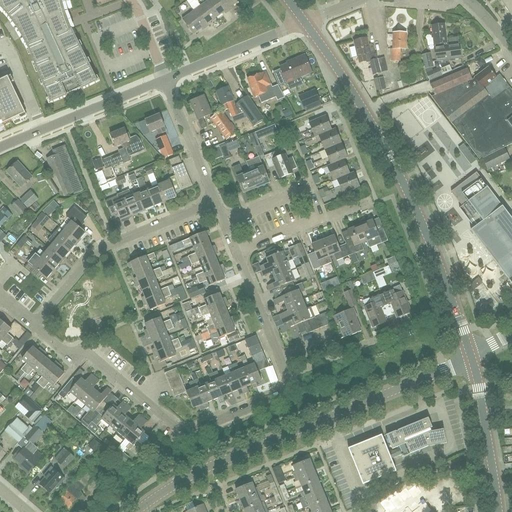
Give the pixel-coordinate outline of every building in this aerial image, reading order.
[(8,17),(10,19),(12,22),(16,28),(19,32),(22,37),(28,49),(50,103),(67,96),(67,95),(81,89),(81,90),(98,81),(72,29),(69,30),(66,24),(62,12),(58,0),(0,0),(0,6),(4,11),(8,17)] [(229,11),(220,0),(208,0),(205,3),(216,18),(224,12),(225,14),(229,11)] [(238,0),(220,0),(229,11),(233,8),(232,6),(239,1),(238,0)] [(205,3),(194,11),(206,28),(210,25),(209,23),(216,18),(205,3)] [(206,28),(194,11),(182,19),(193,34),(201,29),(202,30),(206,28)] [(435,47),(446,45),(446,43),(447,43),(444,24),(431,25),(434,45),(435,44),(435,47)] [(400,61),(400,49),(406,49),(406,32),(393,32),(393,49),(390,49),(390,61),(400,61)] [(358,56),(359,62),(367,60),(365,54),(370,53),(370,51),(372,51),(373,48),(373,45),(370,43),(368,43),(366,37),(354,40),(357,56),(358,56)] [(446,45),(435,47),(434,47),(436,61),(461,58),(459,44),(446,45)] [(422,55),(425,69),(433,68),(430,53),(422,55)] [(295,88),(303,84),(300,76),(311,71),(305,55),(290,61),(291,62),(280,67),(289,90),(295,88)] [(379,66),(386,64),(384,57),(378,59),(379,66)] [(369,60),(372,75),(381,73),(379,66),(378,59),(378,58),(369,60)] [(448,76),(430,84),(432,90),(434,95),(431,97),(442,110),(452,124),(489,95),(491,97),(493,100),(509,87),(507,85),(505,83),(504,81),(503,79),(502,79),(501,77),(499,75),(496,77),(492,72),(488,66),(481,72),(474,77),(474,78),(473,79),(472,79),(472,80),(469,74),(467,68),(448,76)] [(429,81),(443,75),(439,68),(426,73),(429,81)] [(278,85),(271,88),(265,72),(260,74),(259,73),(247,78),(250,86),(249,87),(253,97),(258,95),(261,103),(276,97),(277,101),(285,98),(278,85)] [(0,122),(1,122),(3,124),(19,116),(18,114),(24,111),(8,77),(0,80),(0,122)] [(386,89),(383,77),(374,80),(377,92),(386,89)] [(216,93),(214,94),(216,97),(217,100),(219,100),(221,105),(224,111),(226,110),(229,109),(231,115),(232,118),(239,115),(243,112),(250,122),(257,131),(262,128),(268,126),(266,123),(263,119),(264,119),(256,107),(248,95),(241,100),(235,105),(232,95),(228,86),(222,89),(216,91),(216,93)] [(493,100),(489,95),(452,124),(459,134),(467,144),(479,160),(511,143),(511,127),(507,120),(511,116),(511,91),(509,87),(493,100)] [(298,96),(303,108),(320,101),(315,89),(298,96)] [(212,114),(204,96),(190,102),(201,129),(207,127),(203,118),(212,114)] [(406,117),(418,113),(412,99),(401,104),(406,117)] [(290,109),(283,112),(285,118),(293,114),(290,109)] [(228,119),(224,114),(221,110),(210,119),(226,140),(237,132),(228,119)] [(166,131),(164,127),(159,114),(145,120),(150,133),(156,130),(158,135),(166,131)] [(313,129),(329,122),(326,115),(309,122),(313,129)] [(284,129),(281,122),(275,124),(278,131),(283,129),(284,129)] [(332,129),(329,122),(313,129),(316,137),(320,136),(332,130),(332,129)] [(129,156),(144,150),(140,140),(136,136),(128,139),(124,128),(110,134),(115,147),(121,144),(123,149),(125,148),(129,156)] [(332,130),(320,136),(322,142),(339,135),(336,128),(332,129),(332,130)] [(256,132),(259,138),(266,136),(263,129),(256,132)] [(294,133),(297,140),(302,138),(298,131),(294,133)] [(255,132),(249,135),(253,146),(254,148),(257,147),(260,145),(259,144),(255,132)] [(166,135),(156,139),(163,158),(173,154),(166,135)] [(339,135),(322,142),(325,149),(342,143),(339,135)] [(230,147),(239,144),(237,139),(229,142),(228,140),(224,142),(225,144),(219,147),(225,160),(231,158),(226,146),(229,145),(230,147)] [(342,143),(325,149),(328,157),(345,150),(342,143)] [(72,192),(73,195),(83,191),(65,145),(55,149),(58,155),(47,159),(53,175),(55,174),(64,195),(72,192)] [(300,147),(303,155),(308,153),(305,145),(300,147)] [(462,147),(459,149),(462,152),(464,155),(466,153),(469,152),(467,148),(464,145),(462,147)] [(488,170),(510,159),(504,148),(482,159),(488,170)] [(348,157),(345,150),(328,157),(331,164),(344,159),(348,157)] [(269,168),(275,166),(280,178),(293,173),(292,170),(298,168),(293,157),(288,159),(286,154),(279,157),(276,151),(264,156),(269,168)] [(123,162),(119,153),(108,157),(112,166),(123,162)] [(182,161),(180,156),(169,160),(171,165),(182,161)] [(256,169),(251,171),(257,188),(270,183),(267,174),(264,166),(263,167),(261,162),(259,157),(259,156),(258,157),(255,158),(252,159),(254,164),(256,169)] [(344,159),(331,164),(327,166),(330,173),(347,166),(344,159)] [(101,160),(95,162),(97,169),(103,167),(101,160)] [(306,162),(309,170),(314,168),(311,160),(306,162)] [(17,161),(7,171),(21,187),(31,177),(17,161)] [(177,179),(188,174),(183,163),(172,168),(175,175),(175,176),(177,179)] [(257,188),(251,171),(243,174),(239,164),(233,167),(237,177),(238,177),(244,193),(257,188)] [(105,169),(108,179),(115,176),(112,166),(105,169)] [(350,173),(347,166),(330,173),(333,181),(337,179),(350,174),(350,173)] [(147,176),(154,173),(151,167),(145,170),(147,176)] [(350,174),(337,179),(340,186),(357,179),(354,172),(350,173),(350,174)] [(511,219),(476,173),(451,192),(477,226),(471,230),(511,284),(511,219)] [(192,186),(188,174),(177,179),(181,190),(192,186)] [(312,176),(315,184),(320,182),(317,174),(312,176)] [(126,183),(123,175),(116,178),(119,186),(126,183)] [(177,179),(175,176),(167,179),(168,181),(158,185),(165,201),(177,197),(175,193),(181,190),(177,179)] [(59,192),(49,177),(45,180),(55,195),(59,192)] [(360,187),(357,179),(340,186),(343,194),(360,187)] [(139,193),(136,194),(143,211),(149,208),(154,206),(147,189),(146,187),(146,185),(143,186),(140,188),(140,190),(141,192),(139,193)] [(158,185),(147,189),(154,206),(165,201),(158,185)] [(321,199),(326,197),(323,189),(318,191),(321,199)] [(30,190),(20,200),(28,209),(38,199),(30,190)] [(129,190),(123,192),(133,215),(143,211),(136,194),(131,196),(129,190)] [(111,199),(105,201),(108,209),(112,217),(115,215),(118,214),(120,217),(121,220),(122,219),(123,222),(125,221),(128,219),(128,218),(127,217),(133,215),(128,204),(123,192),(120,194),(117,195),(117,196),(111,199)] [(27,209),(18,199),(11,206),(20,216),(27,209)] [(0,235),(3,233),(0,229),(0,228),(12,215),(4,206),(0,210),(0,235)] [(53,212),(48,207),(43,211),(48,217),(53,212)] [(66,216),(72,221),(64,230),(78,242),(85,233),(80,228),(84,223),(83,222),(87,217),(75,207),(66,216)] [(43,213),(36,222),(43,228),(50,219),(43,213)] [(392,251),(388,240),(383,228),(376,231),(372,221),(360,226),(366,241),(369,248),(384,243),(387,253),(392,251)] [(43,228),(36,222),(32,227),(39,233),(43,228)] [(366,241),(360,226),(348,231),(351,239),(345,241),(351,255),(354,264),(359,262),(355,253),(364,250),(361,242),(366,241)] [(78,242),(64,230),(60,235),(56,231),(52,235),(70,251),(78,242)] [(208,230),(205,231),(190,238),(182,241),(184,246),(192,243),(194,248),(209,241),(207,236),(210,235),(208,230)] [(70,251),(52,235),(48,240),(52,244),(48,248),(62,260),(70,251)] [(20,241),(25,244),(30,249),(35,244),(29,239),(29,240),(24,236),(20,241)] [(334,236),(323,240),(330,255),(334,254),(336,261),(351,255),(345,241),(346,244),(338,247),(334,236)] [(330,255),(323,240),(312,245),(317,256),(311,258),(315,269),(333,262),(330,255)] [(194,248),(196,252),(181,259),(183,263),(216,249),(214,245),(211,246),(209,241),(194,248)] [(297,256),(305,254),(301,243),(293,246),(297,256)] [(40,249),(36,254),(41,258),(54,269),(62,260),(48,248),(45,253),(40,249)] [(216,249),(183,263),(183,264),(190,261),(192,265),(200,261),(202,267),(217,260),(215,255),(218,254),(216,249)] [(170,257),(167,250),(161,252),(164,260),(170,257)] [(288,256),(285,257),(283,251),(266,258),(268,263),(260,266),(262,271),(287,261),(290,260),(288,256)] [(135,271),(150,265),(148,260),(156,257),(154,253),(146,256),(128,263),(130,268),(133,266),(135,271)] [(33,258),(25,267),(38,279),(42,275),(46,278),(54,269),(41,258),(36,254),(33,258)] [(309,263),(305,254),(297,256),(301,266),(309,263)] [(219,266),(217,260),(202,267),(204,272),(196,275),(198,280),(224,269),(222,265),(219,266)] [(287,261),(262,271),(264,276),(272,273),(274,277),(291,271),(287,261)] [(314,276),(309,263),(301,266),(307,279),(314,276)] [(135,271),(137,277),(133,279),(135,283),(162,272),(169,270),(169,269),(166,270),(164,265),(153,271),(150,265),(135,271)] [(226,273),(224,269),(198,280),(199,284),(208,280),(210,286),(225,280),(223,274),(226,273)] [(372,272),(378,286),(382,284),(376,270),(372,272)] [(291,271),(274,277),(276,282),(268,286),(270,290),(282,286),(284,290),(294,286),(292,282),(295,281),(291,271)] [(162,272),(135,283),(136,286),(137,288),(139,287),(141,286),(142,289),(143,291),(151,288),(158,285),(157,282),(156,280),(160,278),(164,277),(162,272)] [(478,278),(470,284),(474,289),(482,283),(478,278)] [(332,287),(329,280),(321,284),(323,291),(332,287)] [(143,297),(141,298),(142,300),(143,302),(170,291),(175,289),(174,288),(174,286),(173,285),(167,287),(160,290),(159,287),(158,285),(151,288),(143,291),(144,294),(145,296),(143,297)] [(187,291),(190,299),(200,295),(197,286),(187,291)] [(285,295),(273,300),(275,305),(284,302),(286,307),(294,303),(303,300),(298,289),(296,290),(294,286),(284,290),(285,295)] [(398,286),(392,288),(380,292),(386,306),(391,304),(396,316),(410,310),(401,287),(398,286)] [(176,289),(175,289),(170,291),(171,295),(172,297),(178,294),(176,289)] [(357,306),(351,290),(344,292),(350,308),(357,306)] [(170,291),(143,302),(144,306),(149,304),(151,310),(166,304),(164,298),(171,295),(170,291)] [(386,306),(380,292),(369,297),(372,304),(365,307),(372,326),(386,320),(381,308),(386,306)] [(185,312),(187,317),(200,312),(227,301),(225,298),(222,299),(219,293),(204,299),(206,305),(198,308),(198,307),(193,309),(185,312)] [(285,312),(273,317),(275,322),(281,319),(294,314),(306,309),(303,300),(294,303),(286,307),(283,308),(285,312)] [(210,314),(212,318),(227,312),(225,307),(228,305),(227,301),(200,312),(202,317),(210,314)] [(294,314),(281,319),(283,324),(288,322),(290,327),(297,324),(302,322),(308,320),(310,319),(315,317),(311,307),(306,309),(294,314)] [(356,317),(353,309),(334,317),(337,324),(339,324),(345,337),(361,331),(355,317),(356,317)] [(181,312),(175,315),(177,321),(183,318),(181,312)] [(212,318),(214,324),(201,329),(202,333),(234,320),(233,316),(229,318),(227,312),(212,318)] [(330,324),(325,313),(319,315),(324,327),(330,324)] [(315,317),(310,319),(308,320),(312,331),(324,327),(319,315),(315,317)] [(170,320),(163,323),(161,317),(145,323),(147,329),(143,330),(145,334),(176,322),(172,323),(170,320)] [(0,318),(0,332),(10,342),(13,338),(7,333),(11,328),(0,318)] [(234,320),(202,333),(204,338),(218,332),(220,338),(226,335),(229,342),(240,337),(237,331),(235,331),(233,326),(236,325),(234,320)] [(308,320),(302,322),(307,333),(312,331),(308,320)] [(307,333),(302,322),(297,324),(301,336),(307,333)] [(172,324),(145,334),(146,337),(147,339),(149,338),(151,337),(152,340),(153,343),(168,336),(167,334),(166,332),(170,330),(174,328),(173,326),(172,324)] [(0,342),(1,341),(7,346),(10,342),(0,332),(0,342)] [(153,343),(155,348),(151,350),(153,354),(192,338),(180,343),(178,338),(170,342),(168,336),(153,343)] [(248,348),(259,343),(256,336),(245,340),(248,348)] [(20,349),(27,341),(22,337),(19,341),(15,338),(12,343),(20,349)] [(194,342),(192,338),(153,354),(155,358),(159,356),(161,362),(176,356),(174,351),(194,342)] [(259,343),(248,348),(251,355),(262,351),(259,343)] [(22,358),(27,362),(21,370),(25,373),(43,350),(39,347),(37,350),(33,346),(22,358)] [(222,349),(216,352),(218,358),(225,355),(222,349)] [(47,354),(43,350),(25,373),(28,376),(35,369),(38,372),(49,360),(44,356),(47,354)] [(245,355),(240,357),(244,368),(251,384),(253,388),(258,386),(256,382),(261,380),(257,371),(269,367),(266,359),(262,351),(251,355),(255,364),(254,364),(249,366),(245,355)] [(49,360),(38,372),(42,375),(36,383),(40,386),(58,364),(55,361),(53,363),(49,360)] [(236,363),(232,365),(243,392),(248,390),(246,386),(251,384),(244,368),(239,370),(236,363)] [(62,367),(58,364),(40,386),(44,389),(50,382),(54,386),(65,373),(60,370),(62,367)] [(230,374),(225,375),(232,392),(237,390),(239,394),(243,392),(232,365),(227,367),(230,374)] [(166,379),(179,374),(176,368),(164,373),(166,379)] [(232,392),(225,375),(220,378),(217,371),(213,372),(224,400),(229,398),(227,394),(232,392)] [(224,400),(213,372),(208,374),(210,381),(206,383),(212,400),(218,398),(220,402),(224,400)] [(78,398),(96,377),(91,374),(85,381),(81,378),(78,381),(73,377),(58,395),(64,399),(70,392),(78,398)] [(181,380),(179,374),(166,379),(169,385),(181,380)] [(96,377),(78,398),(86,405),(97,391),(93,388),(100,381),(96,377)] [(184,386),(181,380),(169,385),(171,391),(184,386)] [(200,386),(198,380),(193,381),(195,385),(196,388),(198,393),(205,408),(209,406),(208,402),(212,400),(206,383),(200,386)] [(195,385),(193,381),(189,383),(191,389),(186,391),(193,408),(198,406),(200,410),(205,408),(198,393),(196,388),(195,385)] [(186,392),(184,386),(171,391),(174,397),(186,392)] [(97,391),(86,405),(91,409),(80,421),(87,428),(92,422),(107,404),(103,401),(111,391),(107,387),(101,394),(97,391)] [(28,388),(24,392),(30,397),(34,393),(28,388)] [(31,420),(41,410),(26,397),(20,403),(29,411),(25,415),(31,420)] [(111,408),(107,404),(92,422),(97,426),(102,419),(109,425),(127,404),(123,401),(116,408),(113,405),(111,408)] [(131,407),(127,404),(109,425),(117,432),(129,419),(124,415),(131,407)] [(129,419),(117,432),(115,434),(123,441),(125,439),(143,418),(139,414),(133,422),(129,419)] [(42,417),(35,425),(43,433),(51,424),(42,417)] [(432,427),(428,417),(386,435),(392,449),(399,446),(401,451),(402,454),(401,455),(402,457),(445,439),(444,429),(432,431),(430,428),(432,427)] [(143,418),(125,439),(126,439),(113,453),(120,459),(125,454),(124,453),(127,448),(134,454),(142,445),(137,441),(144,432),(140,429),(147,421),(143,418)] [(13,422),(12,422),(4,431),(18,443),(32,427),(29,425),(26,429),(15,420),(13,422)] [(36,440),(28,433),(24,437),(30,442),(32,445),(36,440)] [(365,442),(348,448),(355,466),(363,484),(379,478),(396,471),(394,465),(391,459),(396,457),(401,455),(402,454),(401,451),(396,454),(390,456),(386,445),(381,435),(365,442)] [(96,440),(90,446),(97,452),(103,445),(96,440)] [(54,459),(65,468),(74,457),(64,448),(54,459)] [(31,455),(25,449),(21,452),(18,450),(12,457),(15,459),(23,466),(22,468),(27,473),(38,461),(42,456),(35,450),(31,455)] [(297,476),(314,470),(309,459),(293,466),(295,471),(292,473),(294,478),(297,476)] [(272,468),(274,474),(277,482),(278,483),(285,480),(279,465),(272,468)] [(51,466),(48,471),(43,476),(45,478),(40,484),(49,492),(50,493),(56,487),(57,488),(65,479),(51,466)] [(85,468),(70,486),(58,500),(68,509),(81,494),(80,493),(95,476),(85,468)] [(316,475),(314,470),(297,476),(294,478),(296,481),(299,480),(301,486),(310,483),(318,480),(316,475)] [(310,483),(301,486),(303,492),(300,493),(302,497),(299,498),(299,499),(322,490),(318,480),(310,483)] [(252,483),(235,490),(240,500),(256,493),(260,492),(258,487),(254,488),(252,483)] [(282,494),(287,492),(284,484),(279,486),(282,494)] [(398,493),(396,490),(379,502),(386,511),(384,511),(429,511),(431,511),(425,503),(428,500),(416,484),(408,490),(406,487),(398,493)] [(322,490),(299,499),(303,509),(309,506),(309,507),(326,500),(322,490)] [(256,493),(240,500),(244,510),(260,503),(258,497),(261,495),(260,492),(256,493)] [(326,500),(309,507),(312,511),(310,511),(325,511),(330,510),(326,500)] [(267,511),(268,511),(264,502),(260,503),(244,510),(244,511),(267,511)]
